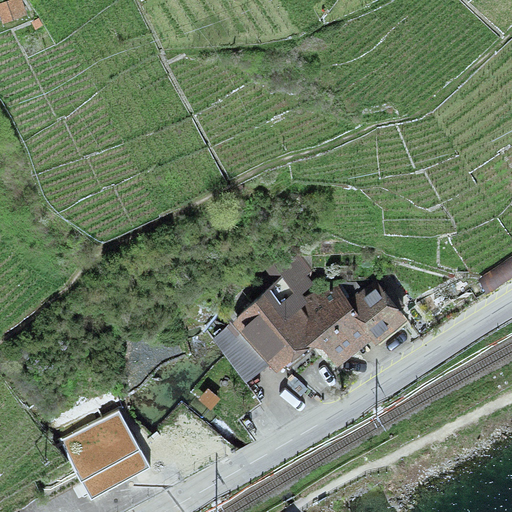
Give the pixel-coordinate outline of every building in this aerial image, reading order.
[(0,12),(2,19),(21,12),(20,8),(24,7),(21,0),(9,0),(0,3),(0,12)] [(313,271),(300,253),(297,254),(292,247),(258,278),(266,290),(231,323),(277,373),(291,363),(310,348),(323,349),(305,297),(302,295),(313,284),(306,276),(313,271)] [(334,282),(371,340),(376,346),(390,334),(408,320),(377,281),(364,291),(356,281),(335,282),(334,282)] [(305,297),(323,349),(337,368),(371,340),(334,282),(305,297)] [(150,467),(118,409),(58,439),(91,500),(150,467)]
